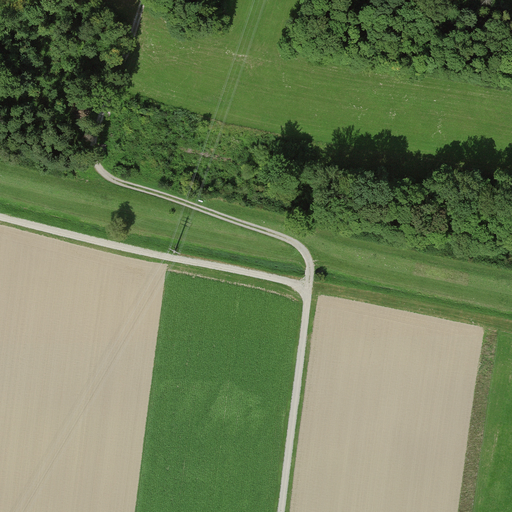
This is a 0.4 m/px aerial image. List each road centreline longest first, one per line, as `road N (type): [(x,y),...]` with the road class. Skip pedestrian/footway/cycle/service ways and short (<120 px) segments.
road 1 (track): [(282,511),(310,265),(283,236),(111,178),(95,161),(144,0)]
road 2 (track): [(308,296),(296,282),(0,216)]
